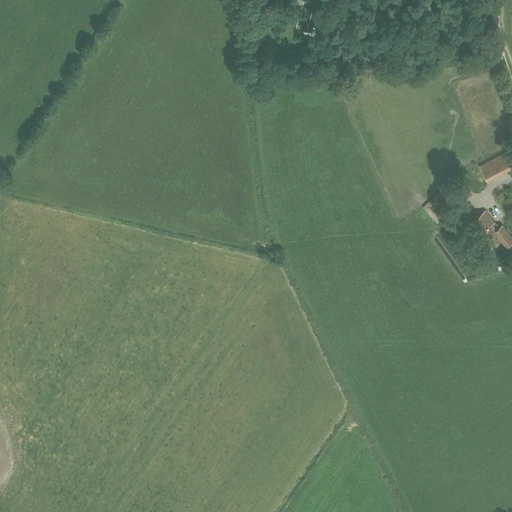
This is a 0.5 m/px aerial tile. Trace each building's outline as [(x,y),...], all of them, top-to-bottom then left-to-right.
[(307,7),(303,23),(302,27),(302,28),(311,30),(317,10),(307,7)] [(259,22),(267,22),(274,23),(275,11),(270,11),(260,10),(259,22)] [(511,166),(511,154),(509,150),(480,166),(487,180),(511,166)] [(469,195),(458,183),(448,193),(459,205),(469,195)] [(437,221),(450,209),(436,194),(423,207),(437,221)] [(511,236),(503,225),(502,226),(501,224),(498,227),(485,210),(468,223),(488,248),(501,238),(507,246),(511,241),(511,236)]
